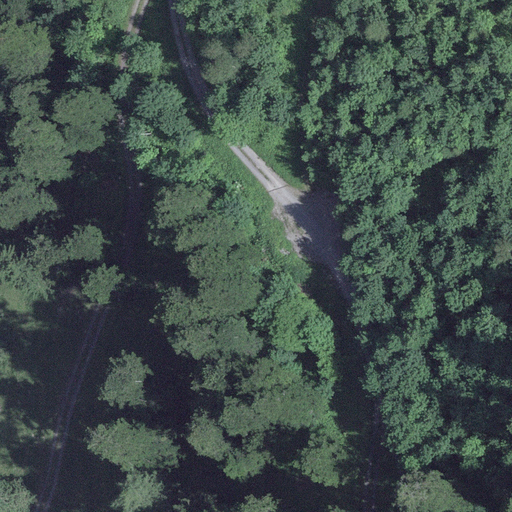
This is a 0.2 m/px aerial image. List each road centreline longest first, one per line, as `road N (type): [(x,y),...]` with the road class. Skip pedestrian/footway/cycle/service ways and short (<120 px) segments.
road 1 (track): [(174,0),(182,54),(219,123),(319,229),(348,280),(422,511)]
road 2 (track): [(140,0),(125,62),(138,208),(37,511)]
road 3 (track): [(319,229),(304,72),(324,0)]
road 4 (track): [(377,379),(367,511)]
